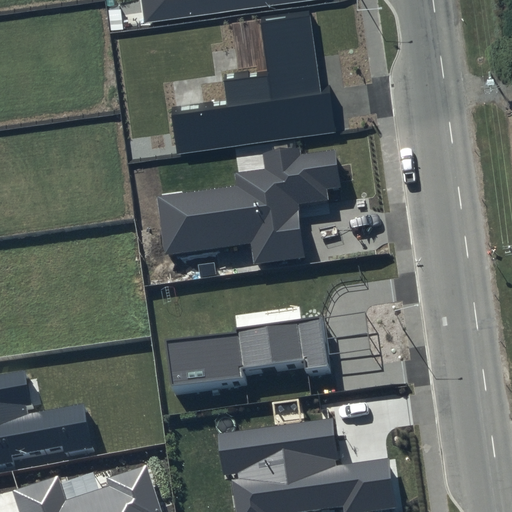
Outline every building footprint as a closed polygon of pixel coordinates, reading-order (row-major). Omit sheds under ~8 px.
[(141,0),(145,24),(316,0),(141,0)] [(310,12),(261,19),(268,70),(222,77),(225,100),(171,109),(177,154),(337,129),(329,85),(320,86),(310,12)] [(236,185),(158,197),(166,254),(251,243),(254,264),(307,257),(299,206),(330,202),(328,189),(341,188),(334,149),(299,154),(299,148),(263,154),(264,168),(234,173),(236,185)] [(168,342),(177,397),(247,387),(245,375),(304,366),(306,378),(330,374),(323,321),(168,342)] [(24,370),(0,374),(0,463),(92,447),(82,403),(28,414),(27,406),(32,405),(24,370)] [(333,418),(218,434),(223,475),(231,474),(235,511),(302,511),(342,506),(342,511),(356,511),(395,508),(387,458),(339,465),(333,418)] [(161,511),(147,465),(106,478),(109,487),(66,500),(58,475),(13,491),(19,511),(161,511)]
